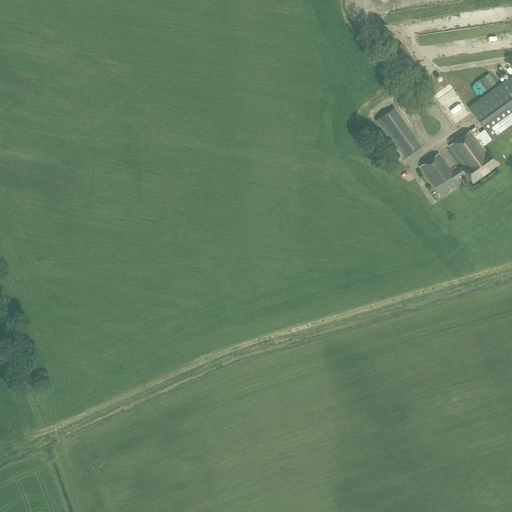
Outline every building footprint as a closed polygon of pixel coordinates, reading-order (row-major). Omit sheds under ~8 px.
[(447,58),(445,46),(421,50),(422,57),(429,56),(430,61),(447,58)] [(482,147),(511,125),(511,75),(468,107),(484,129),(475,136),(470,130),(449,145),(463,165),(452,173),(438,153),(420,167),(442,197),(460,184),(457,179),(466,172),(472,182),(498,163),(489,150),(486,152),(482,147)] [(454,122),(469,113),(462,100),(473,94),(465,80),(439,95),(454,122)] [(394,108),(377,120),(404,158),(421,146),(394,108)] [(462,126),(470,121),(466,115),(458,121),(462,126)]
